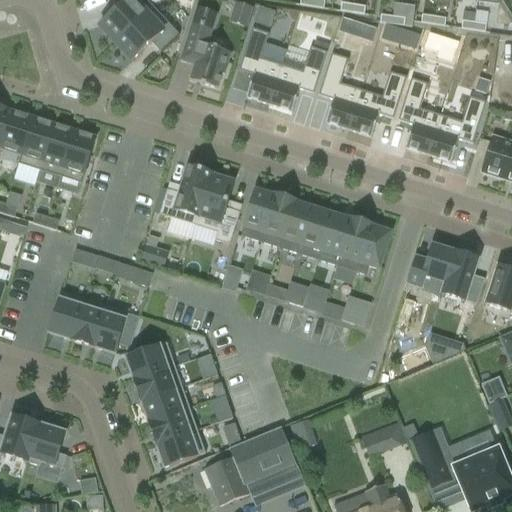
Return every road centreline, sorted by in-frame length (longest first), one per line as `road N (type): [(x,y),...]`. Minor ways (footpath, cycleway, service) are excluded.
road 1 (residential): [(43,0),(64,74),(511,217)]
road 2 (residential): [(0,364),(79,389),(127,511)]
